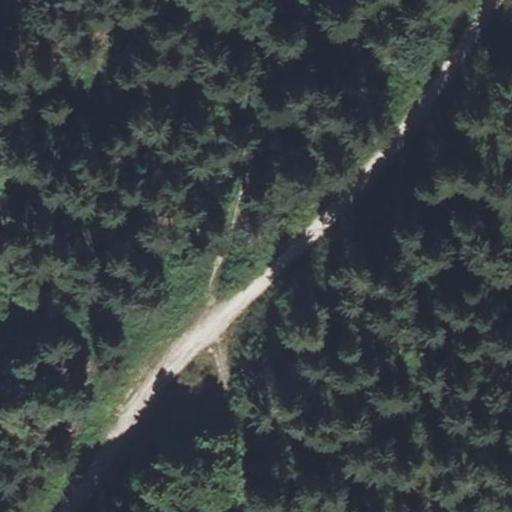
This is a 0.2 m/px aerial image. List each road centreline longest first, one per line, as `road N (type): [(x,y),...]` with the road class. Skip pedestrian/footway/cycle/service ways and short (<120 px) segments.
road 1 (track): [(210,326),(403,128),(489,0)]
road 2 (track): [(210,326),(269,0)]
road 3 (track): [(62,511),(210,326)]
